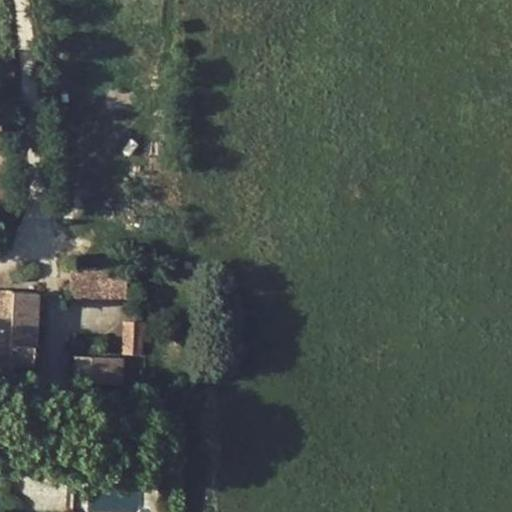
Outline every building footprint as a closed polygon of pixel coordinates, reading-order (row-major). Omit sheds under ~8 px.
[(128,298),(127,268),(73,269),(74,299),(128,298)] [(33,296),(0,294),(0,375),(6,376),(7,362),(30,362),(33,296)] [(139,354),(139,324),(123,323),(122,354),(139,354)] [(72,380),(120,381),(119,360),(73,359),(72,380)] [(24,510),(67,509),(66,471),(23,472),(24,510)]
